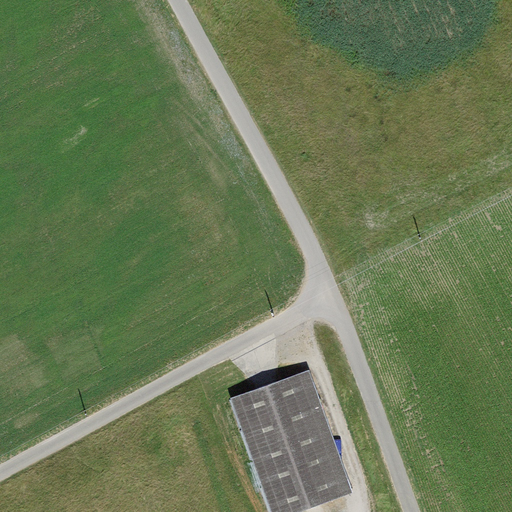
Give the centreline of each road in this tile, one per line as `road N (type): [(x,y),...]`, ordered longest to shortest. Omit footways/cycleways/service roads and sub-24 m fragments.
road 1 (track): [(334,293),(0,474)]
road 2 (track): [(178,0),(334,293)]
road 3 (track): [(334,293),(412,511)]
road 4 (track): [(362,511),(296,313)]
